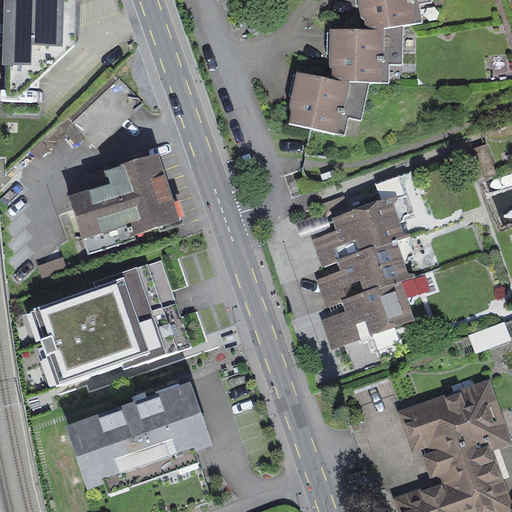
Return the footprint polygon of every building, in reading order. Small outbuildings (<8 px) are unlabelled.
[(22,0),(23,65),(44,65),(44,41),(78,41),(78,0),(22,0)] [(380,35),(413,29),(407,0),(354,0),(361,36),(380,35)] [(361,36),(329,36),(329,87),(345,90),(380,89),(380,35),(361,36)] [(329,87),(294,79),(282,131),(333,142),(345,90),(329,87)] [(115,192),(74,205),(86,245),(140,228),(143,237),(184,224),(165,162),(111,179),(115,192)] [(318,242),(327,269),(335,266),(369,255),(370,257),(394,249),(401,246),(389,209),(330,228),(333,237),(318,242)] [(332,307),(351,301),(398,285),(405,283),(394,249),(370,257),(369,255),(335,266),(338,275),(324,280),(332,307)] [(158,278),(63,309),(76,350),(128,333),(140,369),(184,354),(158,278)] [(398,285),(351,301),(355,311),(327,320),(336,348),(367,338),(362,324),(374,320),(379,333),(411,323),(398,285)] [(511,344),(506,328),(472,340),(478,358),(511,345),(511,344)] [(199,387),(73,431),(93,490),(219,445),(199,387)] [(455,395),(404,412),(418,452),(434,446),(436,454),(432,455),(440,477),(447,475),(451,485),(408,500),(411,511),(503,511),(511,509),(511,486),(499,447),(508,444),(489,388),(457,399),(455,395)]
